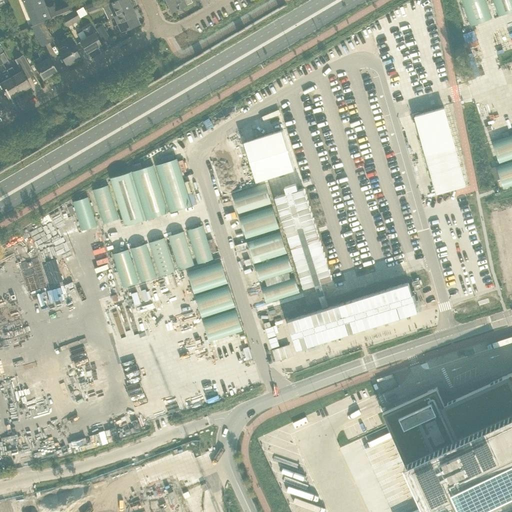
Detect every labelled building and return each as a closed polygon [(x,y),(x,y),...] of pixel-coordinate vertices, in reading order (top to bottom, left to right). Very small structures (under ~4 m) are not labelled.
[(37,24),(42,22),(51,19),(50,19),(45,6),(43,0),(22,0),(32,26),(37,24)] [(87,13),(101,7),(98,0),(84,5),(87,13)] [(113,17),(131,9),(126,0),(115,0),(102,6),(108,20),(113,17)] [(191,0),(167,0),(172,11),(192,2),(191,0)] [(492,19),(485,0),(461,0),(470,26),(492,19)] [(511,11),(511,0),(492,0),(498,16),(511,11)] [(53,3),(45,6),(50,19),(64,13),(71,11),(68,3),(61,6),(55,8),(53,3)] [(131,9),(113,17),(116,23),(113,24),(116,32),(137,23),(131,9)] [(74,10),(61,18),(66,27),(80,19),(79,18),(75,11),(74,10)] [(48,43),(53,40),(42,22),(37,24),(48,43)] [(41,48),(48,43),(37,24),(32,26),(29,27),(41,48)] [(80,39),(79,40),(81,44),(86,53),(100,44),(95,36),(89,25),(82,30),(86,36),(80,39)] [(103,41),(108,38),(101,25),(95,29),(103,41)] [(66,64),(79,57),(67,37),(61,41),(62,43),(56,47),(66,64)] [(28,54),(24,57),(33,73),(38,70),(43,78),(56,71),(50,62),(44,50),(37,54),(39,57),(33,61),(28,54)] [(26,78),(34,74),(22,55),(14,60),(19,68),(13,71),(11,67),(6,71),(7,72),(19,92),(30,86),(26,78)] [(5,80),(0,82),(0,85),(3,90),(8,99),(19,92),(7,72),(2,75),(5,80)] [(469,185),(446,108),(414,117),(437,195),(469,185)] [(295,169),(283,131),(244,143),(256,181),(295,169)] [(498,163),(511,158),(511,134),(491,142),(498,163)] [(191,206),(176,159),(155,166),(169,213),(191,206)] [(502,188),(511,184),(511,161),(495,167),(502,188)] [(168,213),(153,165),(131,172),(146,220),(168,213)] [(124,226),(145,220),(130,172),(110,178),(124,226)] [(265,183),(232,194),(238,214),(272,204),(265,183)] [(332,280),(304,188),(298,190),(296,183),(284,187),(286,194),(275,197),(303,289),(332,280)] [(118,219),(108,185),(92,190),(102,224),(118,219)] [(97,226),(88,197),(72,202),(81,231),(97,226)] [(272,206),(239,217),(246,238),(279,227),(272,206)] [(186,231),(197,265),(213,260),(202,226),(186,231)] [(194,266),(183,231),(167,236),(178,270),(194,266)] [(280,231),(247,242),(254,263),(287,252),(280,231)] [(174,272),(164,238),(148,243),(159,277),(174,272)] [(156,277),(146,244),(130,249),(140,282),(156,277)] [(138,283),(128,249),(112,254),(122,288),(138,283)] [(288,255),(254,265),(259,280),(264,279),(287,272),(292,270),(288,255)] [(194,294),(227,284),(220,262),(187,272),(194,294)] [(266,286),(261,287),(266,303),(299,292),(295,277),(290,278),(266,286)] [(418,311),(409,282),(287,321),(296,350),(418,311)] [(201,318),(234,308),(228,286),(194,297),(201,318)] [(209,342),(242,331),(235,310),(202,320),(209,342)] [(275,336),(273,327),(265,329),(268,338),(275,336)] [(279,346),(276,337),(268,339),(271,348),(279,346)] [(275,361),(293,356),(289,344),(271,350),(275,361)] [(511,511),(511,372),(444,403),(437,387),(384,411),(393,429),(406,460),(430,511),(511,511)] [(118,507),(142,499),(136,480),(112,488),(118,507)] [(157,511),(155,500),(143,503),(145,511),(157,511)]
